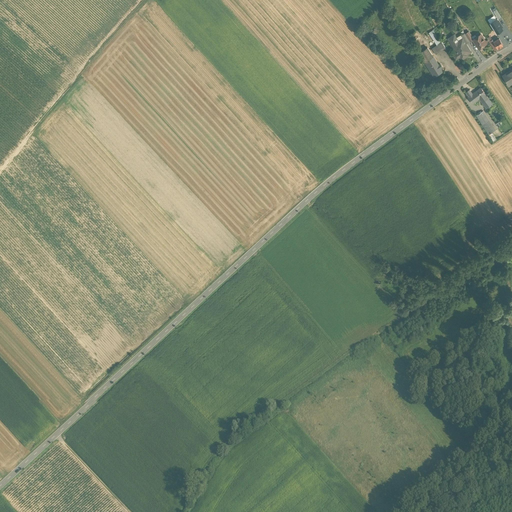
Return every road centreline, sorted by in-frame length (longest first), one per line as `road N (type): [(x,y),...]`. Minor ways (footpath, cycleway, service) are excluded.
road 1 (residential): [(0,486),(322,188),(443,98)]
road 2 (track): [(147,0),(0,169)]
road 3 (track): [(401,511),(511,411)]
road 4 (track): [(477,442),(380,335)]
